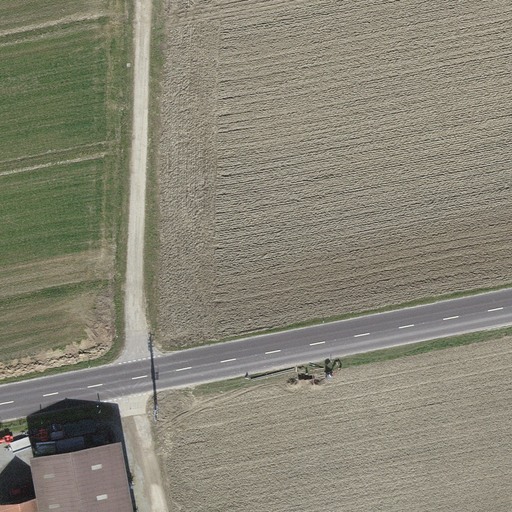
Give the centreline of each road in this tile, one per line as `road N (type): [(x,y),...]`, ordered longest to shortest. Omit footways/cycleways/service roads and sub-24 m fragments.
road 1 (tertiary): [(511,306),(0,404)]
road 2 (track): [(156,511),(130,379),(144,0)]
